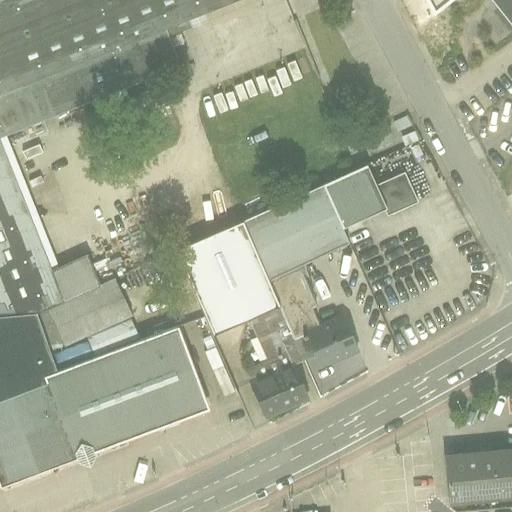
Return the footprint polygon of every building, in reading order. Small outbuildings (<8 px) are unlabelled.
[(244,0),(0,0),(0,311),(34,308),(65,296),(53,266),(0,134),(0,131),(178,60),(166,32),(244,0)] [(511,0),(493,0),(511,23),(511,0)] [(381,181),(369,158),(245,218),(272,276),(299,263),(344,241),(337,226),(388,201),(393,212),(422,197),(407,168),(381,181)] [(272,276),(245,218),(210,241),(272,377),(296,367),(312,359),(302,336),(318,329),(311,313),(319,309),(299,263),(272,276)] [(101,247),(53,266),(65,296),(34,308),(49,346),(128,314),(101,247)] [(34,308),(0,311),(0,476),(6,491),(207,406),(175,326),(60,372),(49,346),(34,308)] [(318,329),(302,336),(312,359),(319,374),(359,356),(342,318),(318,329)] [(272,377),(252,386),(268,421),(312,402),(296,367),(272,377)] [(511,450),(445,457),(449,501),(511,494),(511,450)]
